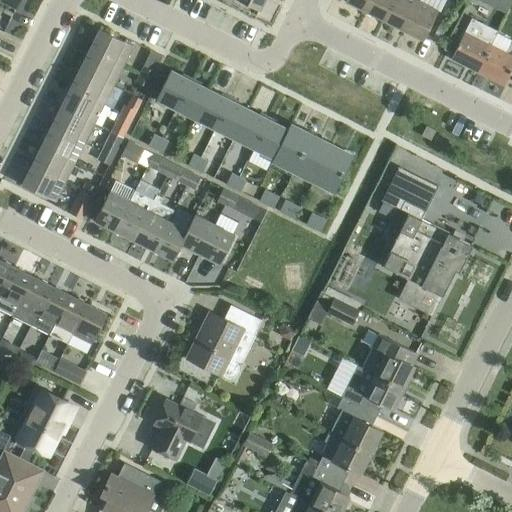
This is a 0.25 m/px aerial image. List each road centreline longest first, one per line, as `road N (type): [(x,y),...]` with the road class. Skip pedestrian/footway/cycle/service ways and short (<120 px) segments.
road 1 (residential): [(52,511),(161,303),(0,219)]
road 2 (residential): [(511,126),(296,18)]
road 3 (residential): [(137,0),(249,55),(267,57),(296,18)]
road 4 (residential): [(434,455),(511,296)]
road 5 (residential): [(0,126),(64,0)]
